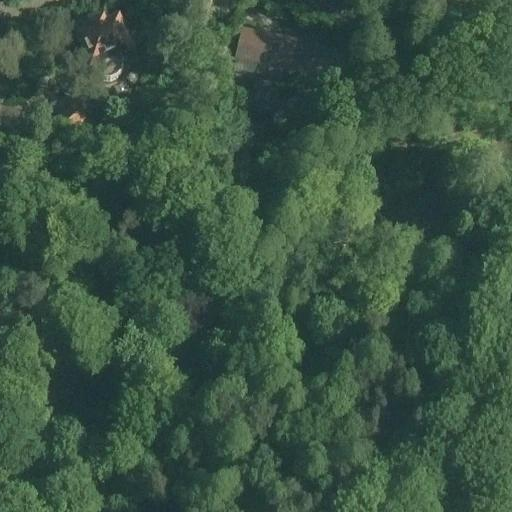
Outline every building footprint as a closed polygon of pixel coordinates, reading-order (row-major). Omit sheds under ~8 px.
[(208,15),(194,12),(188,36),(202,39),(208,15)] [(87,26),(73,32),(89,71),(100,66),(104,77),(122,69),(117,59),(128,54),(116,27),(102,33),(100,28),(90,32),(87,26)] [(242,32),(234,62),(235,63),(259,69),(256,79),(279,85),(282,75),(288,76),(295,46),(242,32)] [(70,115),(56,128),(76,149),(91,135),(79,123),(88,115),(74,99),(63,108),(70,115)] [(380,188),(367,195),(378,215),(392,208),(380,188)]
